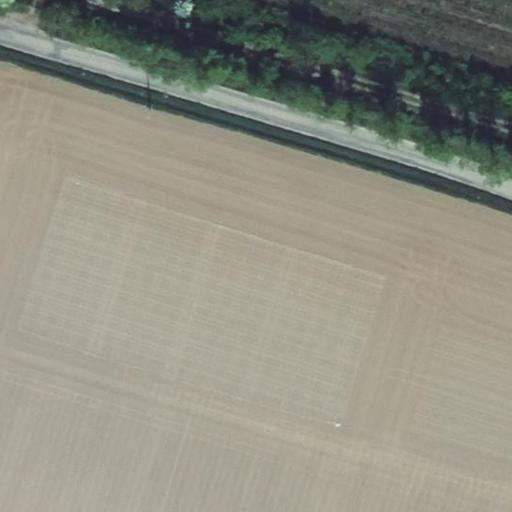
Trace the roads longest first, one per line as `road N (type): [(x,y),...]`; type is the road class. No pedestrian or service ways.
road 1 (tertiary): [(0,34),(511,187)]
road 2 (track): [(511,127),(91,0)]
